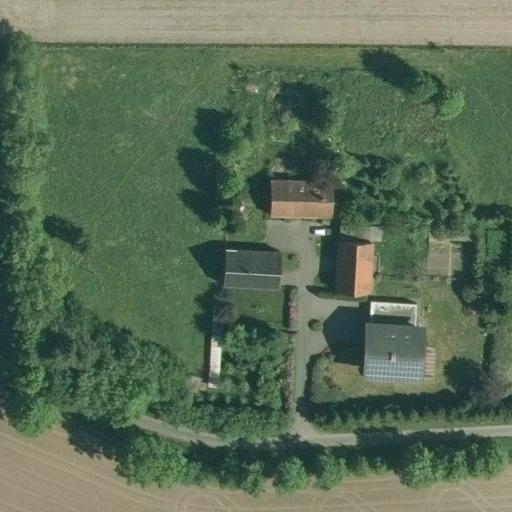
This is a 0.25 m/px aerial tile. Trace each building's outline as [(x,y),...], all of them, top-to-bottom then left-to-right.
[(229,89),(239,89),(239,68),(230,68),(229,89)] [(332,181),(271,179),(270,214),(331,215),(332,181)] [(373,224),(341,222),(337,289),(369,291),(373,224)] [(281,250),(227,248),(226,284),(280,286),(281,250)] [(417,301),(372,299),(371,322),(416,324),(417,301)] [(371,322),(368,322),(367,342),(374,343),(373,371),(414,374),(416,346),(421,346),(423,325),(416,324),(371,322)] [(141,357),(137,370),(162,378),(166,364),(141,357)] [(194,390),(199,377),(186,372),(181,385),(194,390)]
